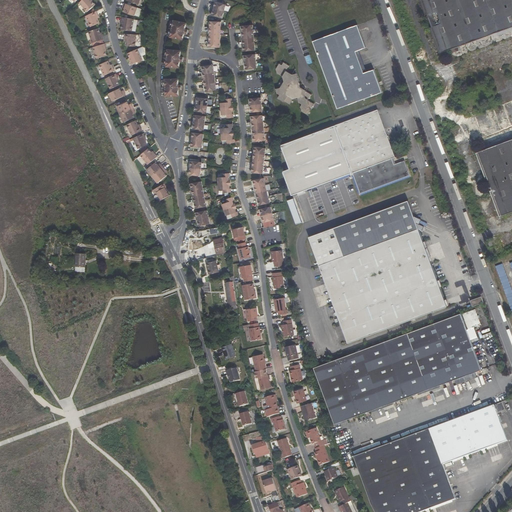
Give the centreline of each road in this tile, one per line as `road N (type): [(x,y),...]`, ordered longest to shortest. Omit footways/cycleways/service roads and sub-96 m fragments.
road 1 (residential): [(327,511),(273,348),(239,184),(242,127),(228,62)]
road 2 (residential): [(382,0),(511,351)]
road 3 (unclassified): [(155,222),(49,0)]
road 4 (residential): [(259,511),(192,306)]
road 5 (residential): [(511,378),(343,439)]
road 6 (unknown): [(466,288),(452,306),(339,347)]
road 7 (residential): [(111,16),(117,49),(155,130)]
